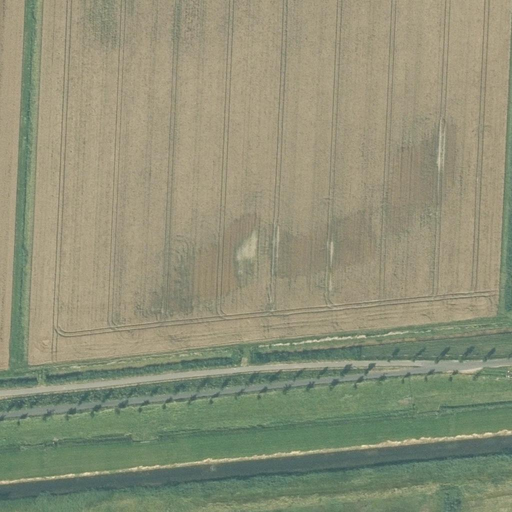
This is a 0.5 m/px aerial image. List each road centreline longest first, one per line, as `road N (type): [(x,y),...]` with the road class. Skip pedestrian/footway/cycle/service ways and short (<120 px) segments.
road 1 (track): [(0,437),(511,392)]
road 2 (unclassified): [(0,412),(443,368)]
road 3 (unclassified): [(0,393),(269,367),(443,368)]
